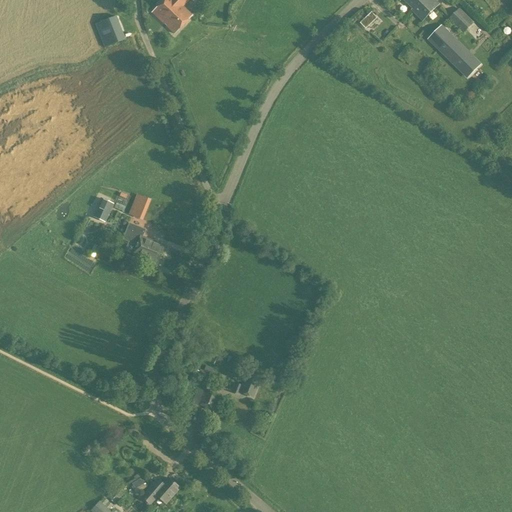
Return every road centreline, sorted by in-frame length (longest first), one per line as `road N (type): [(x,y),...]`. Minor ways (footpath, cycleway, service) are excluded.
road 1 (unclassified): [(270,511),(171,428),(153,398),(152,379),(215,216)]
road 2 (unclassified): [(215,216),(280,77),(359,0)]
road 3 (unclassified): [(133,0),(215,216)]
